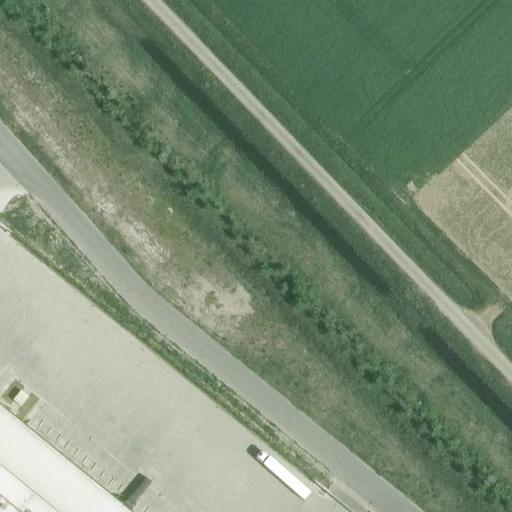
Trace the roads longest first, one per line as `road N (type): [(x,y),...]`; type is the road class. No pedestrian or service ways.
road 1 (unclassified): [(407,511),(121,280),(0,137)]
road 2 (unclassified): [(511,374),(151,0)]
